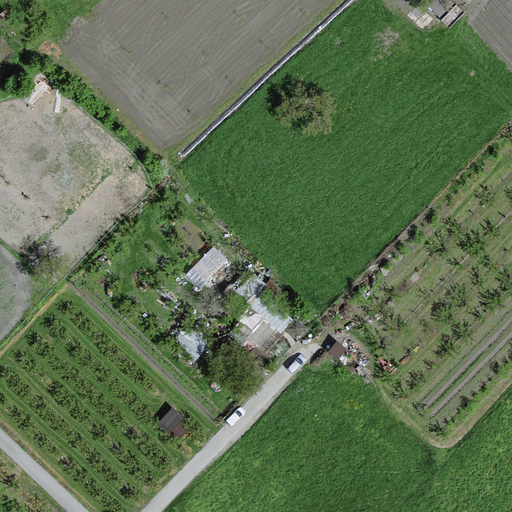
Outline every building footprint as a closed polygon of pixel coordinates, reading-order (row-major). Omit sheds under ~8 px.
[(440,14),(452,3),(449,0),(427,0),(427,1),(440,14)] [(10,15),(5,10),(1,14),(6,19),(10,15)] [(58,117),(74,92),(39,69),(23,94),(58,117)] [(281,333),(249,310),(231,334),(263,357),(271,347),(281,333)] [(346,349),(338,342),(329,352),(337,359),(346,349)] [(182,417),(173,409),(159,423),(169,431),(182,417)] [(187,429),(180,423),(174,431),(180,437),(187,429)]
